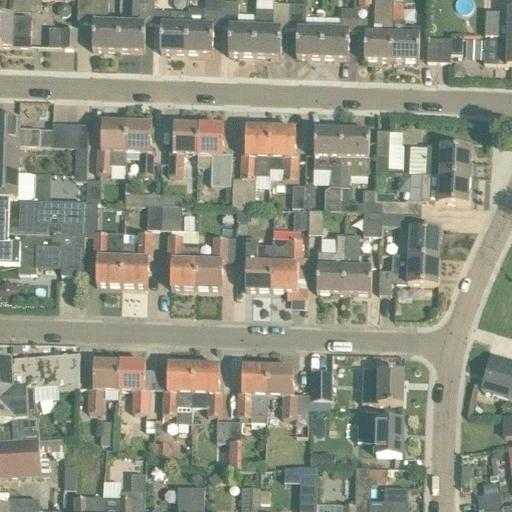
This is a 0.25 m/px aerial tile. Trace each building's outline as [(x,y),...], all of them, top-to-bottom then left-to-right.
[(119,55),(120,26),(107,26),(108,0),(77,0),(78,3),(77,25),(94,25),(93,54),(119,55)] [(154,28),(155,15),(155,0),(133,0),(132,27),(120,26),(119,55),(145,56),(146,27),(154,28)] [(213,58),(214,30),(221,30),(223,5),(222,0),(205,0),(206,12),(188,12),(188,16),(188,29),(187,57),(213,58)] [(360,0),(360,15),(369,15),(369,0),(376,0),(375,37),(366,37),(365,64),(392,65),(394,7),(394,0),(360,0)] [(239,30),(239,18),(240,6),(223,5),(221,30),(230,30),(229,59),(255,60),(256,30),(239,30)] [(289,33),(290,8),(274,7),(274,14),(257,14),(256,30),(255,60),(281,61),(282,33),(289,33)] [(419,66),(420,31),(406,30),(406,24),(402,24),(402,7),(394,7),(392,65),(419,66)] [(323,21),(306,21),(307,8),(290,8),(289,33),(298,33),(297,61),(322,62),(323,21)] [(486,41),(511,41),(511,13),(509,13),(509,16),(487,15),(486,41)] [(188,16),(171,15),(155,15),(154,28),(162,28),(161,57),(187,57),(188,29),(188,16)] [(0,50),(31,52),(32,21),(0,19),(0,50)] [(358,22),(341,21),(323,21),(322,62),(349,63),(350,35),(357,35),(358,22)] [(77,54),(78,34),(50,33),(49,53),(77,54)] [(463,59),(463,39),(452,39),(452,43),(441,43),(440,66),(451,67),(452,59),(463,59)] [(511,68),(511,41),(486,41),(485,68),(511,68)] [(440,66),(441,43),(428,42),(427,66),(440,66)] [(461,68),(455,68),(454,79),(466,79),(466,73),(461,68)] [(20,151),(41,151),(41,134),(21,133),(21,123),(0,122),(0,150),(20,151)] [(126,156),(127,127),(103,126),(102,154),(99,154),(98,178),(111,178),(112,170),(126,171),(126,156)] [(154,156),(151,156),(152,128),(127,127),(126,156),(140,156),(140,179),(153,179),(154,156)] [(53,134),(53,152),(65,152),(65,128),(53,128),(53,134)] [(77,152),(78,129),(65,128),(65,152),(77,152)] [(199,158),(200,129),(175,128),(174,157),(171,157),(170,181),(184,181),(185,158),(199,158)] [(87,185),(88,149),(89,129),(78,129),(77,152),(76,185),(87,185)] [(233,159),(223,158),(224,130),(200,129),(199,158),(198,170),(212,171),(212,190),(232,191),(233,159)] [(269,180),(271,132),(247,131),(246,159),(243,159),(242,183),(234,183),(233,213),(254,213),(255,180),(269,180)] [(298,162),(296,161),(297,133),(271,132),(269,180),(270,180),(270,173),(284,174),(283,185),(297,186),(298,162)] [(340,215),(343,134),(316,133),(314,177),(332,177),(332,191),(326,195),(325,215),(340,215)] [(364,195),(363,208),(349,208),(350,180),(369,181),(370,135),(343,134),(340,215),(365,216),(383,216),(383,206),(378,206),(378,196),(364,195)] [(377,176),(389,176),(390,135),(378,135),(377,176)] [(0,176),(19,177),(20,151),(0,150),(0,176)] [(422,178),(471,180),(472,152),(428,150),(426,178),(422,177),(422,178)] [(0,204),(18,205),(19,177),(0,176),(0,204)] [(395,197),(378,196),(378,206),(383,206),(383,216),(383,218),(422,220),(422,205),(470,207),(471,180),(422,178),(421,205),(407,204),(407,206),(394,205),(395,197)] [(100,208),(102,208),(103,184),(87,184),(87,208),(100,208)] [(294,190),(293,212),(305,212),(306,190),(294,190)] [(126,209),(149,210),(149,211),(160,211),(161,198),(126,199),(126,209)] [(160,211),(163,211),(174,211),(174,198),(161,198),(160,211)] [(18,206),(18,205),(0,204),(0,270),(19,271),(19,278),(37,279),(38,251),(63,252),(62,279),(84,280),(86,237),(87,208),(18,206)] [(101,238),(102,208),(100,208),(87,208),(86,237),(94,237),(93,262),(98,262),(97,289),(123,290),(125,239),(101,238)] [(163,235),(163,211),(160,211),(149,211),(147,234),(163,235)] [(181,236),(183,212),(174,211),(163,211),(163,235),(181,236)] [(251,226),(251,213),(237,213),(237,225),(251,226)] [(323,239),(323,215),(310,215),(310,239),(323,239)] [(383,218),(383,216),(365,216),(365,240),(382,241),(383,229),(383,218)] [(295,217),(295,233),(308,233),(309,217),(295,217)] [(421,233),(422,220),(383,218),(383,229),(399,230),(402,232),(411,232),(410,260),(440,262),(442,234),(421,233)] [(154,240),(140,239),(125,239),(123,290),(148,291),(149,264),(153,264),(154,240)] [(344,298),(346,240),(338,240),(337,257),(319,257),(317,297),(344,298)] [(373,272),(359,271),(360,241),(346,240),(344,298),(372,299),(373,272)] [(197,248),(183,248),(183,242),(169,241),(169,266),(172,266),(171,292),(196,293),(197,265),(197,248)] [(227,266),(227,243),(214,243),(213,265),(198,265),(199,248),(197,248),(197,265),(196,293),(222,294),(223,266),(227,266)] [(246,295),(272,295),(273,249),(259,249),(259,244),(248,244),(247,268),(246,295)] [(301,245),(287,245),(274,244),(273,249),(272,295),(297,296),(298,278),(309,278),(309,262),(301,262),(301,245)] [(410,260),(393,259),(392,275),(380,275),(380,299),(392,299),(392,287),(439,289),(440,262),(410,260)] [(0,393),(35,392),(58,390),(59,395),(80,394),(81,358),(0,363),(0,393)] [(511,402),(511,364),(493,359),(483,394),(511,402)] [(119,394),(120,366),(95,365),(94,392),(90,392),(89,416),(104,417),(104,402),(106,399),(106,393),(119,394)] [(149,394),(145,394),(146,367),(120,366),(119,394),(121,394),(120,407),(135,407),(134,417),(148,418),(149,394)] [(192,428),(193,412),(195,369),(169,368),(168,395),(165,395),(164,419),(177,419),(177,427),(192,428)] [(223,397),(219,397),(220,369),(195,369),(193,412),(209,413),(209,421),(222,421),(223,397)] [(238,422),(250,422),(250,427),(268,428),(268,399),(269,371),(243,370),(242,397),(238,397),(238,422)] [(310,400),(294,399),(295,372),(269,371),(268,399),(282,399),(282,407),(283,407),(283,422),(297,423),(296,429),(309,429),(310,400)] [(380,387),(379,408),(403,409),(404,375),(379,374),(379,375),(362,374),(361,386),(380,387)] [(332,406),(332,397),(332,377),(312,377),(312,405),(332,406)] [(38,422),(33,422),(32,410),(36,410),(35,392),(0,393),(0,425),(12,424),(14,446),(0,446),(0,447),(39,445),(38,422)] [(511,404),(506,403),(502,418),(511,420),(511,404)] [(228,447),(229,426),(218,425),(218,446),(228,447)] [(240,426),(229,426),(228,447),(231,447),(230,474),(241,474),(242,427),(240,427),(240,426)] [(377,447),(377,460),(402,461),(403,427),(359,426),(358,446),(377,447)] [(0,482),(42,479),(39,445),(0,447),(0,482)] [(155,448),(154,461),(169,461),(170,448),(155,448)] [(336,457),(311,457),(311,471),(335,471),(336,457)] [(471,482),(471,469),(462,469),(462,482),(471,482)] [(77,494),(77,472),(65,471),(64,494),(77,494)] [(369,511),(370,499),(370,472),(357,472),(356,509),(344,509),(344,511),(369,511)] [(425,482),(425,474),(410,474),(410,482),(425,482)] [(220,475),(209,481),(214,489),(225,483),(220,475)] [(145,497),(146,479),(132,479),(132,497),(145,497)] [(484,487),(485,498),(498,497),(497,486),(484,487)] [(259,511),(260,492),(244,492),(243,511),(259,511)] [(408,511),(409,492),(384,492),(384,511),(408,511)] [(316,511),(316,498),(302,498),(302,511),(316,511)] [(104,502),(103,511),(87,511),(88,502),(76,502),(75,511),(104,511),(105,502),(104,502)] [(133,511),(133,502),(121,502),(105,502),(104,511),(133,511)]
